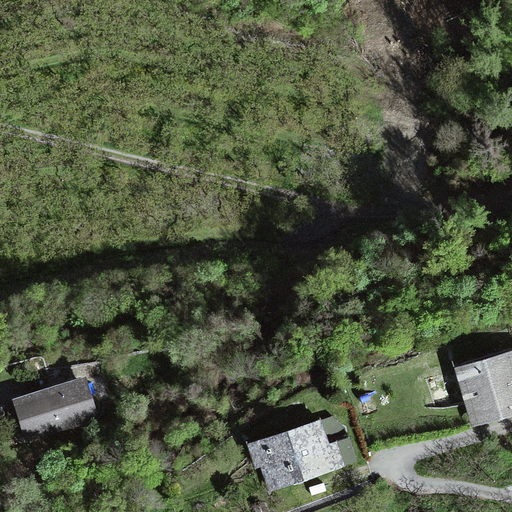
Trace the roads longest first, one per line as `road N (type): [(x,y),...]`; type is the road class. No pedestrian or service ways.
road 1 (track): [(511,196),(357,209),(0,126)]
road 2 (residential): [(511,495),(420,481),(399,466),(404,453),(511,422)]
